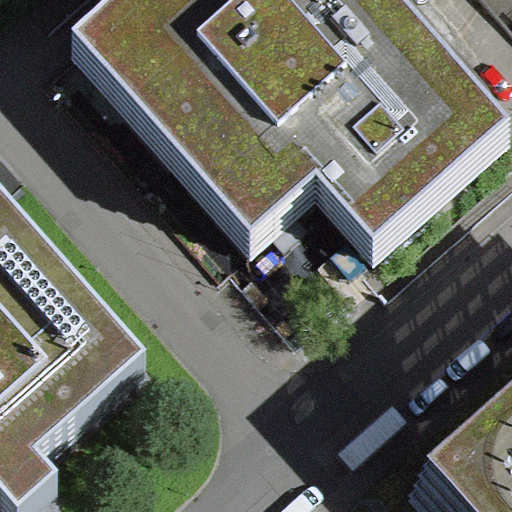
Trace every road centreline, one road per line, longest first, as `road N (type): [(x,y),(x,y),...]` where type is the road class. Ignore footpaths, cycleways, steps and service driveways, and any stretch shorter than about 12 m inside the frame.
road 1 (unclassified): [(0,98),(313,467)]
road 2 (unclassified): [(313,467),(511,298)]
